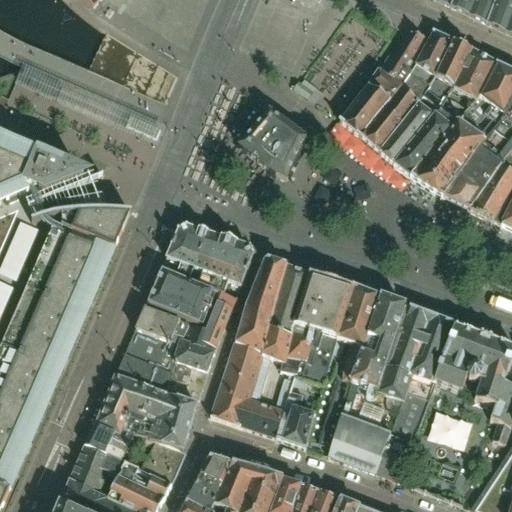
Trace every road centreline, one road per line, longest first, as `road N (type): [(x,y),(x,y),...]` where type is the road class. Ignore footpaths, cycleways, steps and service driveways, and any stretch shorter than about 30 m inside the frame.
road 1 (residential): [(26,511),(240,0)]
road 2 (residential): [(170,511),(198,438),(409,511)]
